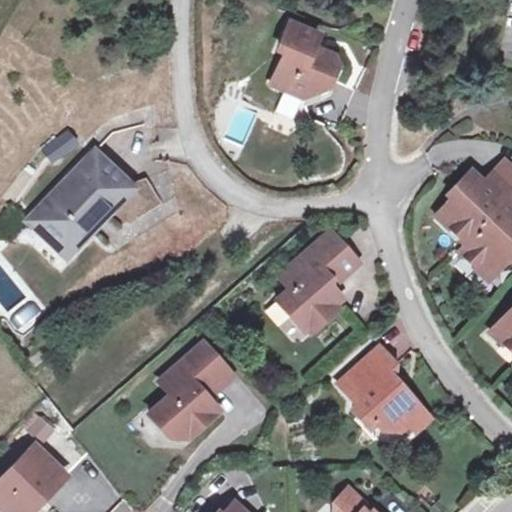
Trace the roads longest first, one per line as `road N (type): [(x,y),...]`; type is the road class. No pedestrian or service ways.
road 1 (residential): [(180,0),(187,128),(203,169),(228,195),(259,209),(323,210),(378,196)]
road 2 (residential): [(511,442),(455,382),(411,318),(378,196)]
road 3 (residential): [(378,196),(377,128),(412,0)]
